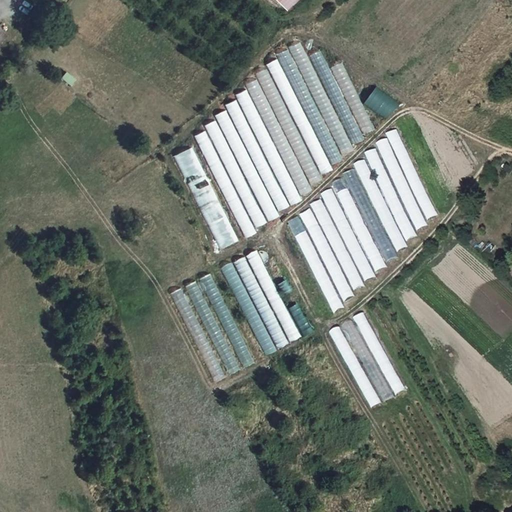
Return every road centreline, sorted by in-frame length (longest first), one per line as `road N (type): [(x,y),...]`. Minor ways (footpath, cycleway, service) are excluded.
road 1 (track): [(511,153),(497,152),(423,245),(364,300),(340,319),(321,321),(277,241),(282,220),(401,113),(427,111),(483,140)]
road 2 (track): [(0,78),(156,285),(209,386),(248,374),(323,330)]
road 3 (track): [(321,321),(423,511)]
